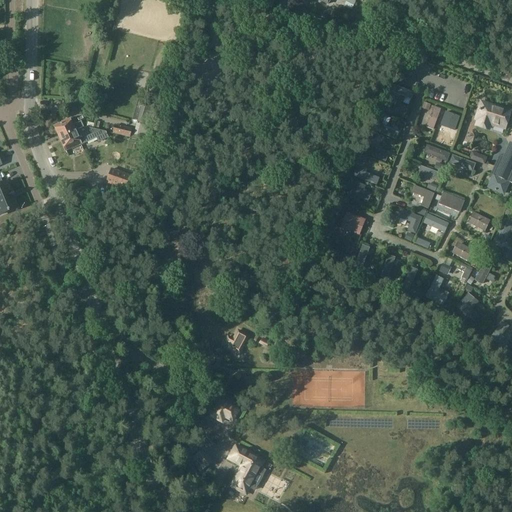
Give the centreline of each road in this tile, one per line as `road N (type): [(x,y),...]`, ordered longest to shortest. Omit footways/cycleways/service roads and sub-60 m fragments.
road 1 (unclassified): [(162,511),(31,104)]
road 2 (unclassified): [(511,81),(415,47),(226,8)]
